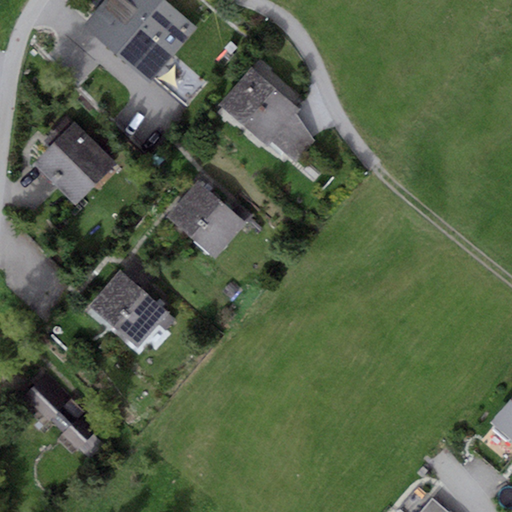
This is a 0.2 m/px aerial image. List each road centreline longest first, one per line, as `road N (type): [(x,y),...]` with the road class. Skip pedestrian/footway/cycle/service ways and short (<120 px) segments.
road 1 (track): [(245,0),(295,27),(338,115),(375,167),(511,283)]
road 2 (residential): [(0,156),(14,46),(40,0)]
